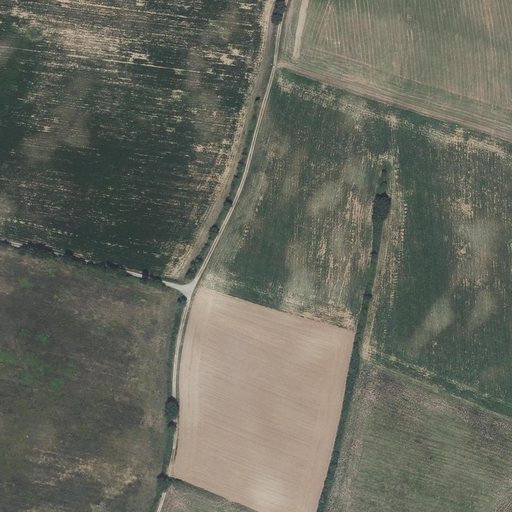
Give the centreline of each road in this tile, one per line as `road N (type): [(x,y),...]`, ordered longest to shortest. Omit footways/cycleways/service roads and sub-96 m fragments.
road 1 (track): [(190,291),(242,181),(285,0)]
road 2 (track): [(157,511),(173,449),(173,379),(190,291)]
road 3 (track): [(190,291),(0,239)]
